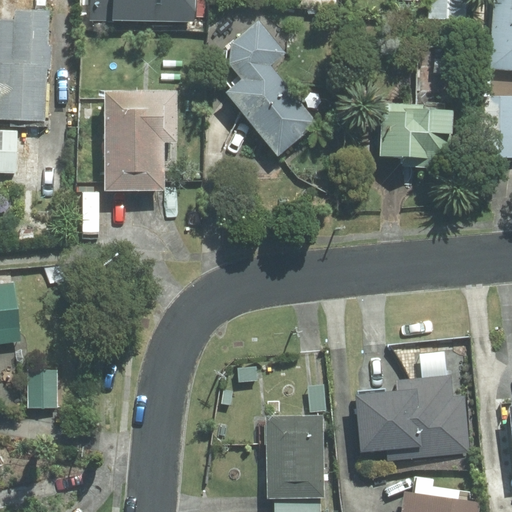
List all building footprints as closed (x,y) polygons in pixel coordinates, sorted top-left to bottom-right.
[(86,0),(87,20),(182,22),(182,0),(86,0)] [(459,0),(423,0),(423,19),(459,20),(459,0)] [(511,0),(484,0),(480,69),(511,70),(511,0)] [(0,122),(37,123),(39,11),(2,11),(2,22),(0,21),(0,122)] [(229,80),(212,94),(269,159),(308,124),(257,66),(272,53),(244,22),(219,44),(216,66),(229,80)] [(163,92),(90,93),(91,192),(151,191),(150,143),(163,143),(163,92)] [(511,156),(511,98),(470,99),(470,157),(511,156)] [(436,157),(437,112),(370,110),(369,155),(436,157)] [(0,174),(12,174),(13,131),(0,131),(0,174)] [(6,284),(0,284),(0,344),(12,343),(6,284)] [(51,371),(21,371),(20,408),(51,408),(51,371)] [(399,383),(363,385),(367,444),(390,443),(391,456),(472,451),(469,392),(455,393),(454,371),(399,374),(399,383)] [(328,412),(270,411),(269,492),(278,492),(278,509),(326,510),(328,412)] [(481,511),(484,497),(410,486),(406,511),(481,511)]
